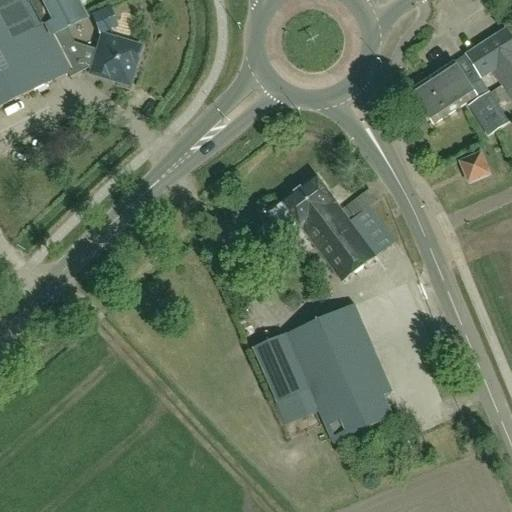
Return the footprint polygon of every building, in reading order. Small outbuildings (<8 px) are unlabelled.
[(0,0),(0,107),(68,72),(71,76),(86,68),(91,70),(90,74),(128,86),(140,48),(102,35),(97,50),(72,42),(65,28),(85,18),(75,0),(0,0)] [(109,9),(91,17),(98,35),(117,27),(109,9)] [(485,85),(511,66),(511,38),(506,30),(466,56),(485,85)] [(434,126),(477,98),(455,64),(412,92),(434,126)] [(511,66),(485,85),(489,92),(501,84),(511,100),(511,66)] [(489,137),(509,124),(490,94),(469,107),(489,137)] [(265,115),(279,109),(274,99),(260,105),(265,115)] [(470,182),(488,175),(480,157),(462,164),(470,182)] [(283,204),(269,214),(285,237),(299,226),(302,229),(343,283),(376,258),(376,259),(396,244),(369,208),(377,202),(370,191),(353,204),(355,206),(344,214),(336,204),(336,203),(317,177),(282,203),(283,204)] [(394,419),(346,310),(286,336),(286,337),(254,350),(278,404),(310,391),(334,445),(394,419)] [(387,349),(390,361),(405,357),(402,345),(387,349)]
